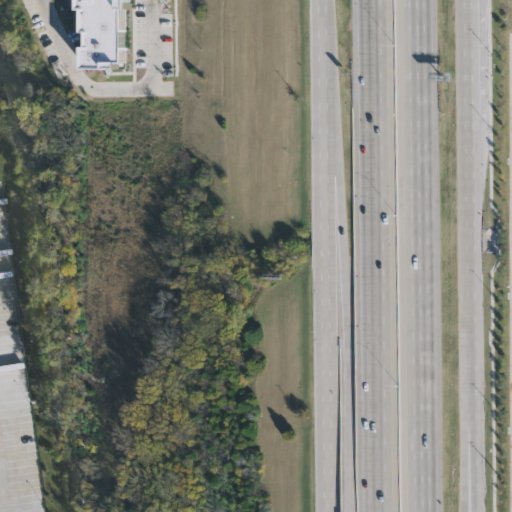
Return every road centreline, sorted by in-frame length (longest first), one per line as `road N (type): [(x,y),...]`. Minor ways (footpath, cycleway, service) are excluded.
road 1 (motorway): [(324,0),(349,511)]
road 2 (motorway): [(369,0),(374,511)]
road 3 (tertiary): [(323,0),(327,511)]
road 4 (motorway): [(418,511),(415,0)]
road 5 (tertiary): [(472,360),(478,124)]
road 6 (motorway): [(462,511),(472,360)]
road 7 (tertiary): [(479,511),(472,360)]
road 8 (tertiary): [(478,124),(476,0)]
